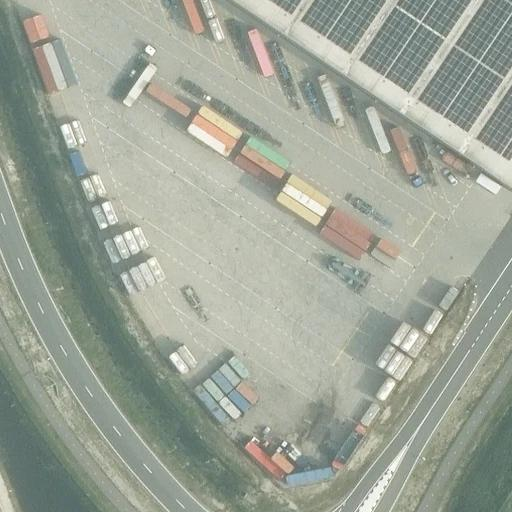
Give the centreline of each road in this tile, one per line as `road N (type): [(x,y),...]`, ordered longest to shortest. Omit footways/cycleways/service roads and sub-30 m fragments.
road 1 (tertiary): [(0,213),(38,304),(91,397),(187,511)]
road 2 (tertiary): [(511,287),(401,452)]
